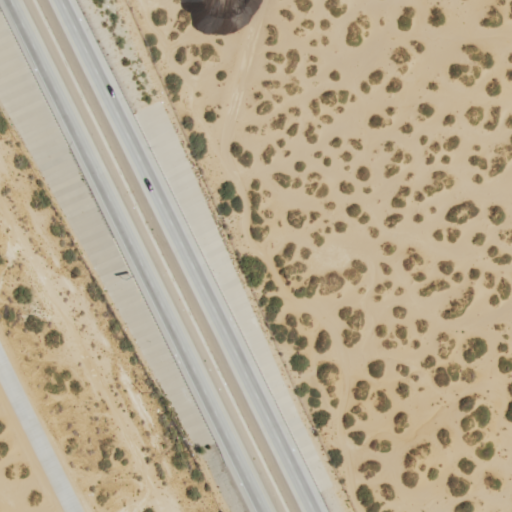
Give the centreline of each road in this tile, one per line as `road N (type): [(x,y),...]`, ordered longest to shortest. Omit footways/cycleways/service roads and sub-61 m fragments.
road 1 (motorway): [(311,511),(57,0)]
road 2 (motorway): [(15,0),(264,511)]
road 3 (residential): [(0,350),(82,511)]
